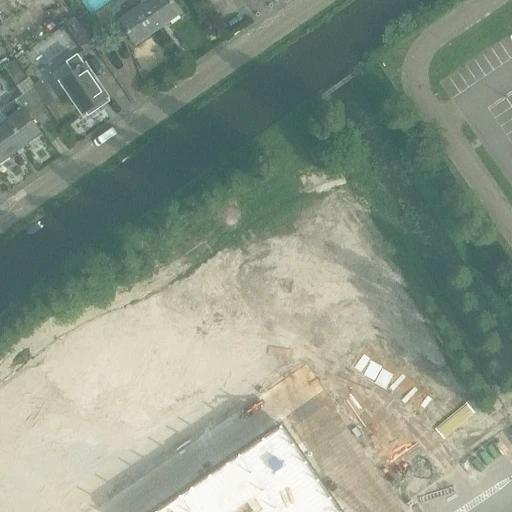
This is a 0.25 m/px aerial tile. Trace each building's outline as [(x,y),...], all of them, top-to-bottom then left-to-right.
[(159,28),(139,0),(127,0),(122,4),(130,16),(122,22),(137,44),(159,28)] [(139,0),(159,28),(182,13),(172,0),(139,0)] [(77,19),(90,40),(100,34),(86,14),(77,19)] [(82,46),(89,41),(90,40),(77,19),(76,18),(67,24),(82,46)] [(96,105),(107,98),(85,66),(84,67),(77,57),(76,55),(67,60),(69,63),(76,73),(62,81),(84,113),(86,112),(88,116),(99,109),(96,105)] [(14,60),(5,67),(16,83),(26,76),(15,61),(14,60)] [(2,110),(0,111),(0,165),(10,158),(9,157),(22,148),(42,134),(29,115),(45,104),(40,97),(34,88),(24,95),(17,100),(2,110)] [(47,92),(40,97),(45,104),(47,107),(54,102),(47,92)] [(347,511),(284,419),(149,511),(347,511)]
